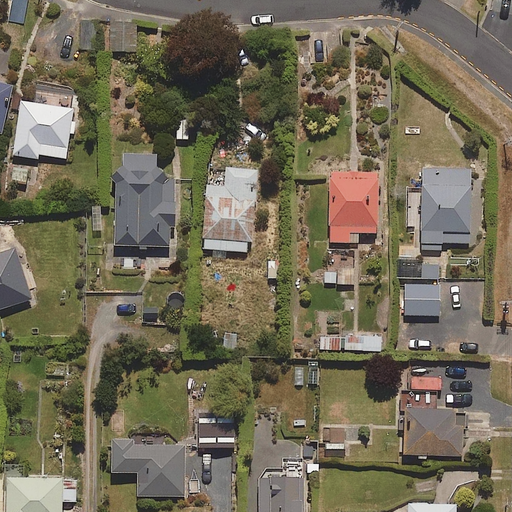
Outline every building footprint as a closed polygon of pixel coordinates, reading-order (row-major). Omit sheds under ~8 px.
[(23,24),(27,0),(10,0),(6,21),(23,24)] [(137,51),(136,22),(110,22),(110,52),(137,51)] [(13,86),(0,82),(0,133),(1,134),(13,86)] [(66,159),(73,108),(21,101),(13,155),(38,159),(39,155),(66,159)] [(170,181),(157,168),(156,154),(123,154),(123,169),(114,169),(116,247),(170,245),(170,227),(176,227),(175,181),(170,181)] [(27,185),(30,169),(12,166),(9,182),(27,185)] [(208,185),(203,249),(247,252),(248,241),(252,241),(258,169),(226,167),(225,186),(208,185)] [(471,231),(471,169),(422,169),(422,208),(410,208),(410,231),(422,231),(422,250),(442,250),(442,243),(457,243),(457,231),(471,231)] [(378,233),(379,172),(331,172),(330,242),(358,242),(358,233),(378,233)] [(0,308),(30,298),(13,247),(0,251),(0,308)] [(440,315),(440,286),(405,285),(404,315),(440,315)] [(380,351),(381,337),(345,335),(344,350),(380,351)] [(341,351),(341,337),(321,337),(321,351),(341,351)] [(436,409),(437,394),(407,392),(404,453),(462,456),(465,410),(436,409)] [(184,444),(130,446),(130,439),(112,439),(112,473),(138,472),(138,496),(185,496),(184,444)] [(258,511),(302,511),(303,457),(283,457),(283,467),(267,467),(259,476),(258,511)] [(76,501),(76,478),(6,478),(5,511),(62,511),(62,502),(76,501)] [(234,511),(235,489),(216,488),(215,511),(234,511)] [(457,511),(457,505),(408,503),(407,511),(457,511)]
